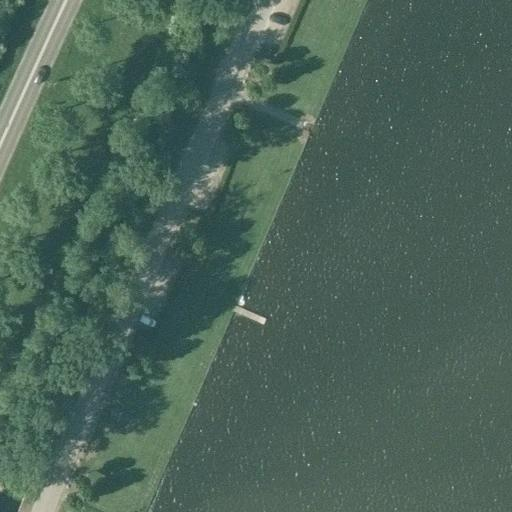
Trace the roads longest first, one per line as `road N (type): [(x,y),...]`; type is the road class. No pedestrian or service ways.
road 1 (unclassified): [(45,511),(265,0)]
road 2 (primary): [(0,154),(69,0)]
